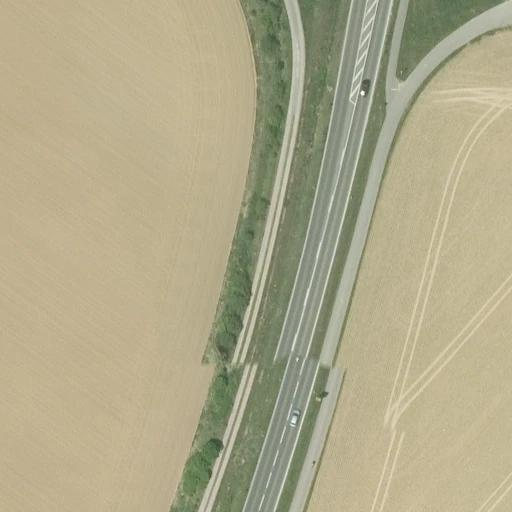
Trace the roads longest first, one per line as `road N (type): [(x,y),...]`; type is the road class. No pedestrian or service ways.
road 1 (secondary): [(265,511),(350,194),(383,0)]
road 2 (track): [(296,511),(389,173)]
road 3 (track): [(205,511),(257,348),(294,177)]
road 4 (track): [(284,0),(304,72),(294,177)]
road 5 (track): [(511,51),(446,90),(400,144),(389,173)]
